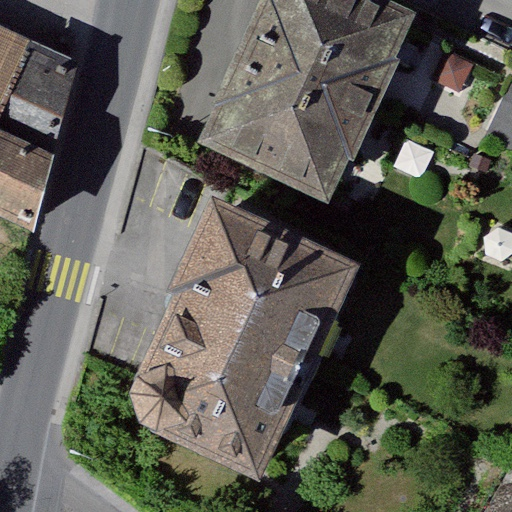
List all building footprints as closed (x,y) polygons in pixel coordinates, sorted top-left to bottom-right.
[(367,0),(274,0),(203,147),(330,208),(420,25),(367,0)] [(0,28),(0,133),(9,137),(46,50),(0,28)] [(9,137),(51,157),(69,114),(82,68),(46,50),(9,137)] [(511,78),(490,127),(511,136),(511,78)] [(0,221),(40,241),(52,199),(60,160),(51,157),(9,137),(0,133),(0,221)] [(266,492),(364,274),(217,208),(118,425),(266,492)]
